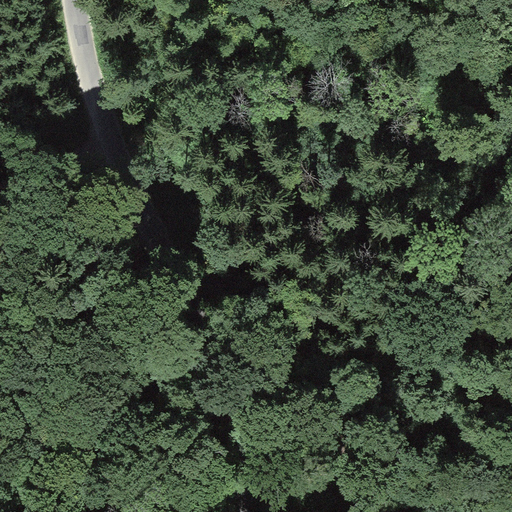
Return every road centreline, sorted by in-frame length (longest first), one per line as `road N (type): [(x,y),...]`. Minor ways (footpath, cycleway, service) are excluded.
road 1 (unclassified): [(77,0),(101,110),(236,424),(243,456),(237,511)]
road 2 (track): [(387,511),(194,319)]
road 3 (track): [(126,175),(0,203)]
